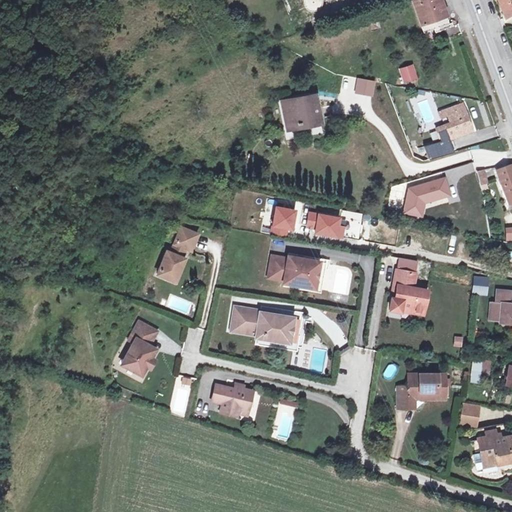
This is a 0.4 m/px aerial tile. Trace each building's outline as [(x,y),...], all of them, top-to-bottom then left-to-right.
[(440,0),(412,0),(421,25),(432,21),(435,29),(449,24),(440,0)] [(511,0),(498,0),(505,17),(505,19),(511,14),(511,0)] [(411,67),(401,70),(404,80),(415,77),(411,67)] [(354,93),(372,97),(375,82),(358,78),(354,93)] [(291,113),(284,114),(287,130),(288,130),(299,128),(298,124),(319,120),(316,102),(310,103),(309,96),(288,100),(291,113)] [(288,100),(282,102),(284,114),(291,113),(288,100)] [(451,122),(443,125),(448,139),(456,137),(456,135),(472,129),(462,103),(446,109),(451,122)] [(443,125),(451,122),(446,109),(439,112),(443,125)] [(453,152),(448,139),(443,125),(436,128),(441,141),(424,147),(428,160),(453,152)] [(458,163),(472,160),(469,151),(455,154),(458,163)] [(511,168),(511,164),(497,169),(510,205),(511,204),(511,168)] [(484,169),(477,172),(481,185),(488,183),(484,169)] [(409,189),(404,213),(421,216),(423,203),(448,195),(443,179),(409,189)] [(294,211),(276,207),(271,235),(285,238),(286,229),(291,229),(294,211)] [(306,226),(315,228),(314,232),(341,237),(343,227),(337,226),(338,218),(309,213),(306,226)] [(166,253),(157,275),(175,282),(183,260),(179,258),(183,248),(189,251),(196,235),(180,229),(170,254),(166,253)] [(272,255),(268,277),(283,280),(283,283),(313,288),(318,262),(288,256),(288,258),(272,255)] [(318,262),(313,288),(321,290),(326,263),(318,262)] [(392,292),(389,310),(400,312),(400,310),(401,306),(411,308),(410,312),(422,314),(426,291),(425,290),(426,285),(413,283),(415,273),(396,270),(394,285),(397,286),(396,293),(392,292)] [(486,279),(474,278),(472,293),(485,294),(486,279)] [(491,302),(489,319),(500,320),(500,322),(511,323),(511,292),(497,291),(496,302),(491,302)] [(240,312),(237,330),(258,334),(257,336),(258,336),(289,342),(297,343),(300,322),(288,320),(240,312)] [(121,363),(121,364),(141,375),(145,366),(150,357),(155,349),(149,345),(156,331),(139,322),(127,344),(131,346),(121,363)] [(462,347),(463,337),(454,337),(453,347),(462,347)] [(473,358),(471,373),(480,374),(482,358),(473,358)] [(408,387),(397,387),(398,408),(408,408),(408,395),(423,394),(423,398),(445,398),(445,373),(408,374),(408,387)] [(215,384),(212,400),(222,403),(220,412),(236,416),(237,411),(242,408),(248,409),(252,391),(242,389),(243,385),(235,384),(232,396),(229,398),(223,396),(225,386),(215,384)] [(423,394),(408,395),(408,408),(415,408),(415,398),(423,398),(423,394)] [(480,407),(465,405),(462,425),(477,427),(480,407)] [(486,436),(477,438),(480,451),(482,462),(495,459),(496,464),(511,461),(510,458),(511,457),(511,435),(508,437),(496,439),(494,430),(485,432),(486,436)] [(475,454),(474,457),(475,463),(477,466),(482,467),(483,466),(482,462),(480,451),(477,452),(475,454)]
